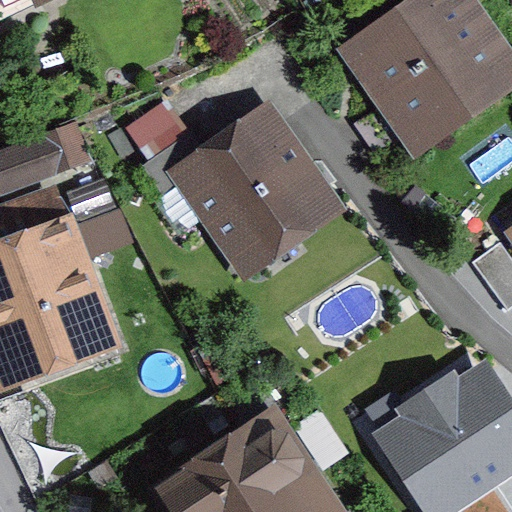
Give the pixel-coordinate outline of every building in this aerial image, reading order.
[(440,0),(366,52),(418,128),(501,71),(451,0),(440,0)] [(173,104),(133,123),(147,151),(187,132),(173,104)] [(186,177),(243,259),(326,202),(268,120),(208,162),(189,134),(144,166),(163,193),(186,177)] [(0,154),(0,189),(1,191),(85,159),(73,124),(40,137),(41,139),(0,154)] [(0,210),(0,330),(16,373),(112,337),(82,257),(130,239),(119,211),(56,235),(41,195),(0,210)] [(507,311),(511,307),(511,261),(498,243),(471,263),(507,311)] [(463,511),(511,479),(511,417),(482,373),(375,445),(420,511),(463,511)] [(162,491),(175,511),(320,511),(328,507),(271,420),(162,491)]
